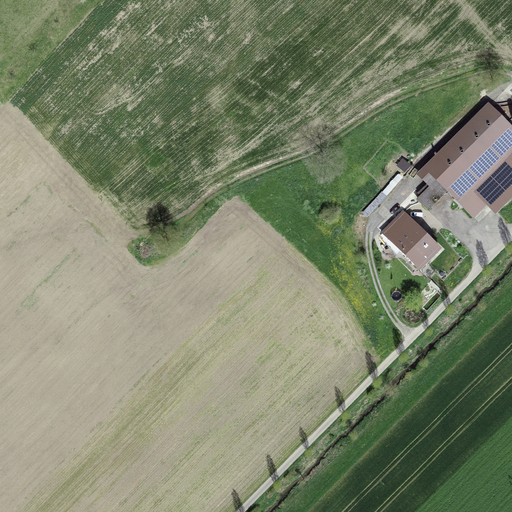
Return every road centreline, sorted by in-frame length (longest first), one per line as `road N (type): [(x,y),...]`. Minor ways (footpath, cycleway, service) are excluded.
road 1 (track): [(511,72),(478,69),(397,102),(305,157),(215,194),(180,227),(148,236),(136,231),(131,209),(139,188),(206,129),(241,48),(250,0)]
road 2 (unclassified): [(239,511),(511,236)]
road 3 (track): [(412,336),(382,298),(367,245),(370,225),(413,183)]
